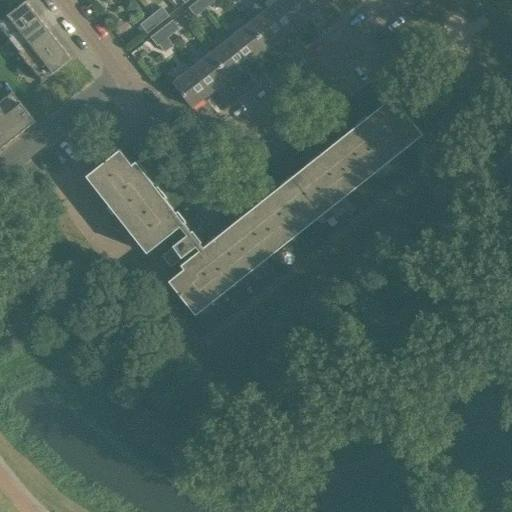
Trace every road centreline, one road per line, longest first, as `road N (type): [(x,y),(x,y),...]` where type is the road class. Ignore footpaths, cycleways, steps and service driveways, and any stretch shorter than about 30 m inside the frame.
road 1 (residential): [(153,112),(178,145),(206,144),(400,0)]
road 2 (residential): [(122,73),(0,167)]
